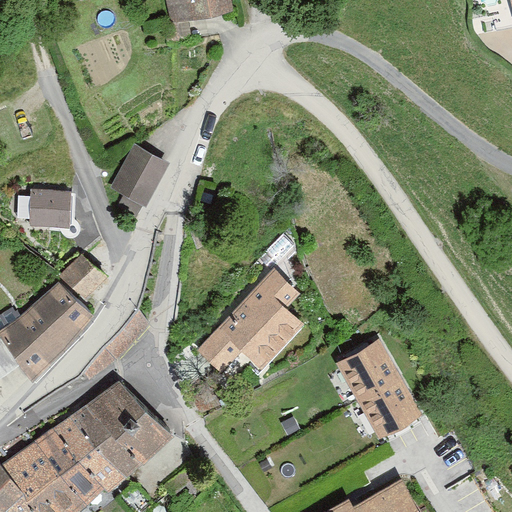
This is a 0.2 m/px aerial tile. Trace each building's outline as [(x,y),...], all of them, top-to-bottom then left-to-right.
[(232,0),(163,0),(167,22),(235,10),(232,0)] [(165,165),(135,149),(114,187),(127,194),(142,202),(144,203),(165,165)] [(66,190),(28,189),(27,224),(64,226),(66,190)] [(142,202),(127,194),(120,207),(134,215),(142,202)] [(81,257),(63,276),(86,296),(103,278),(81,257)] [(276,273),(204,351),(222,367),(242,346),(262,365),(299,325),(284,310),(299,294),(276,273)] [(61,285),(26,320),(4,334),(32,376),(61,346),(91,311),(61,285)] [(418,414),(376,339),(340,359),(382,434),(418,414)] [(118,384),(85,410),(134,461),(172,435),(118,384)] [(85,410),(57,430),(102,487),(134,461),(85,410)] [(57,430),(36,447),(80,503),(102,487),(57,430)] [(36,447),(3,470),(9,479),(22,495),(32,509),(34,511),(70,511),(80,503),(36,447)] [(0,465),(0,508),(22,495),(9,479),(3,470),(0,465)] [(350,511),(348,507),(340,511),(416,511),(401,486),(358,511),(350,511)] [(22,495),(0,508),(0,511),(34,511),(32,509),(22,495)]
